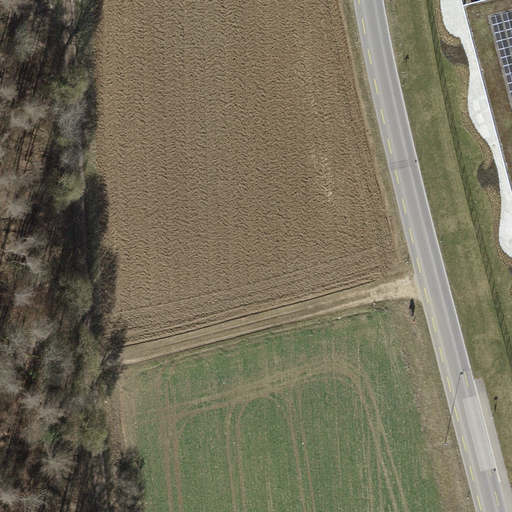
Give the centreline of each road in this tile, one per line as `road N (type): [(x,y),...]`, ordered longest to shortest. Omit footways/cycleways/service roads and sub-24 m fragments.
road 1 (track): [(75,0),(95,366),(436,285)]
road 2 (primary): [(492,511),(370,0)]
road 3 (track): [(108,511),(95,366)]
